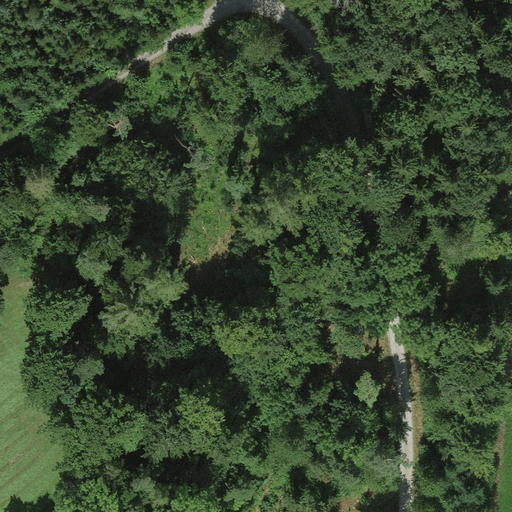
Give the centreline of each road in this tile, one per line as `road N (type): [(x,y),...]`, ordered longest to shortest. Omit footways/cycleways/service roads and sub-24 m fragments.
road 1 (track): [(267,0),(352,117),(391,275),(410,511)]
road 2 (track): [(236,0),(0,157)]
